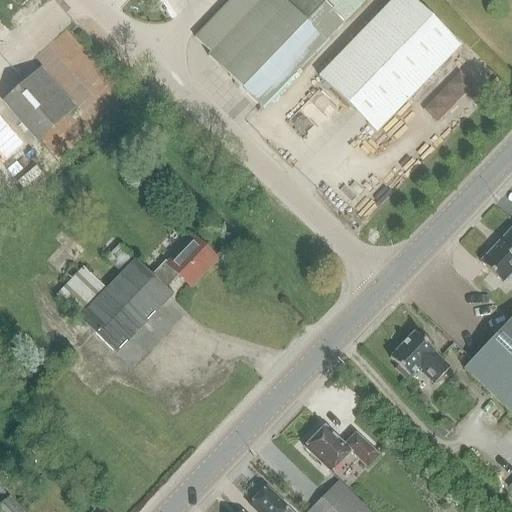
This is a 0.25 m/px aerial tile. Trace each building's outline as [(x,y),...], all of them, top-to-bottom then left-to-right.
[(365,0),(229,0),(193,38),(210,53),(207,57),(260,108),(342,23),(343,24),(365,0)] [(392,0),(318,77),(375,133),(459,46),(411,0),(392,0)] [(36,140),(73,108),(39,70),(3,102),(36,140)] [(437,122),(475,85),(462,72),(424,108),(437,122)] [(511,257),(511,228),(497,244),(511,257)] [(82,267),(54,296),(78,319),(114,354),(170,296),(163,290),(177,275),(189,287),(215,260),(192,237),(166,264),(165,262),(150,277),(134,261),(118,246),(105,258),(121,275),(106,290),(82,267)] [(511,257),(497,244),(480,262),(502,283),(511,273),(511,274),(511,257)] [(511,317),(463,369),(511,415),(511,317)] [(433,385),(449,369),(434,355),(436,353),(429,347),(432,345),(424,337),(421,340),(414,333),(389,359),(397,366),(394,369),(406,381),(416,370),(433,385)] [(432,429),(443,440),(452,430),(441,420),(432,429)] [(324,427),(303,448),(330,473),(350,452),(367,469),(378,456),(354,434),(343,446),(324,427)] [(369,511),(338,481),(307,511),(369,511)] [(289,511),(265,488),(248,506),(254,511),(289,511)] [(0,504),(0,511),(22,511),(8,497),(0,504)] [(107,511),(105,510),(96,501),(90,507),(94,510),(91,511),(107,511)]
